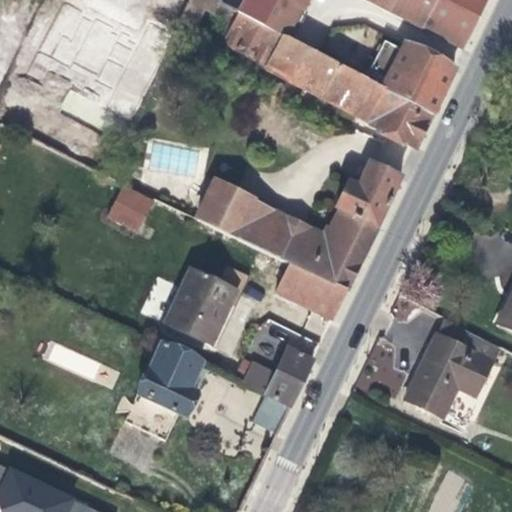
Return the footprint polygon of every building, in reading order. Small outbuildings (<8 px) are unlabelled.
[(237,14),(238,11),(219,0),(189,0),(179,20),(194,28),(205,9),(220,17),(221,14),(228,16),(221,30),(227,33),(237,14)] [(219,0),(238,11),(244,0),(219,0)] [(441,0),(244,0),(238,11),(237,14),(287,40),(288,38),(307,0),(367,0),(463,49),(478,19),(441,0)] [(441,0),(478,19),(486,0),(441,0)] [(227,33),(222,42),(374,122),(372,125),(417,147),(433,115),(365,79),(288,38),(287,40),(237,14),(227,33)] [(384,43),(365,79),(433,115),(448,84),(455,70),(406,46),(403,52),(384,43)] [(379,225),(402,178),(370,163),(362,179),(359,186),(351,182),(350,182),(337,209),(341,211),(346,213),(332,243),(327,240),(326,240),(309,275),(346,293),(379,225)] [(351,182),(359,186),(362,179),(354,175),(351,182)] [(309,275),(326,240),(215,185),(198,221),(289,265),(309,275)] [(154,202),(123,186),(107,217),(138,233),(154,202)] [(327,240),(332,243),(346,213),(341,211),(327,240)] [(266,257),(247,247),(240,262),(259,271),(266,257)] [(332,322),(346,293),(309,275),(289,265),(275,294),(332,322)] [(190,270),(165,324),(211,345),(227,311),(244,275),(227,266),(219,284),(190,270)] [(511,290),(497,323),(511,330),(511,290)] [(474,397),(499,348),(443,319),(423,361),(405,400),(442,419),(457,388),(474,397)] [(292,349),(314,360),(322,345),(301,334),(292,349)] [(160,344),(137,395),(179,414),(185,417),(196,392),(189,389),(202,363),(160,344)] [(291,407),(314,360),(292,349),(288,347),(265,395),(291,407)] [(166,441),(179,414),(137,395),(124,422),(166,441)] [(273,448),(291,407),(265,395),(253,438),(273,448)] [(0,488),(9,469),(0,465),(0,488)] [(69,511),(75,501),(9,469),(0,488),(0,511),(69,511)] [(98,511),(75,501),(69,511),(98,511)]
